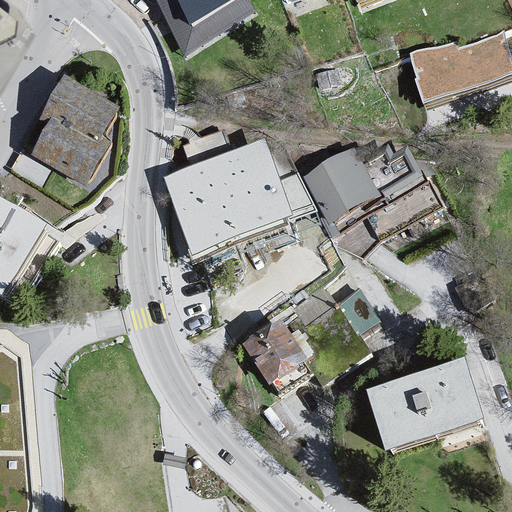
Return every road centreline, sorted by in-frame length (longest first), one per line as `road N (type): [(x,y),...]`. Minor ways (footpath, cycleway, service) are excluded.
road 1 (tertiary): [(295,511),(215,438),(162,356),(142,289),(143,70),(126,38),(85,3)]
road 2 (unknown): [(142,289),(52,345),(45,366),(54,511)]
road 3 (residential): [(85,3),(0,142)]
